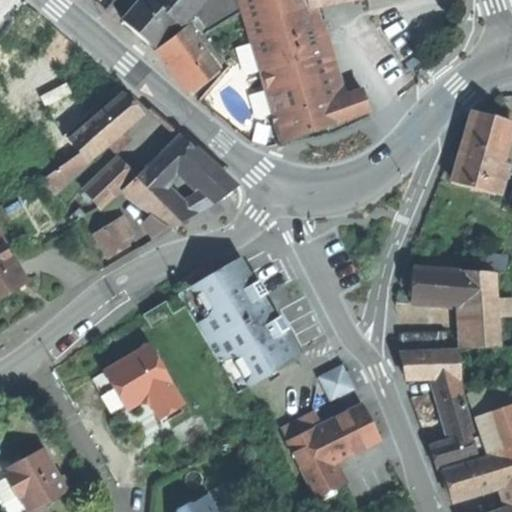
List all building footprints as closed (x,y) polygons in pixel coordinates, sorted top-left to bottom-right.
[(154,47),(177,21),(152,0),(142,0),(124,21),(138,33),(154,47)] [(152,0),(177,21),(182,26),(191,16),(205,0),(152,0)] [(237,0),(205,0),(191,16),(203,35),(204,34),(207,32),(242,13),(237,0)] [(339,102),(309,3),(308,0),(240,0),(283,142),(370,111),(365,95),(339,102)] [(0,41),(0,68),(9,76),(22,60),(38,42),(42,37),(49,29),(37,19),(26,10),(0,41)] [(175,73),(190,92),(219,70),(188,29),(159,51),(175,73)] [(47,41),(42,37),(38,42),(43,46),(47,41)] [(43,46),(38,42),(22,60),(27,64),(43,46)] [(62,74),(94,110),(122,85),(85,54),(62,74)] [(28,128),(63,167),(80,151),(66,135),(83,120),(63,97),(46,112),(28,128)] [(88,126),(106,147),(111,143),(125,131),(139,117),(129,107),(121,98),(88,126)] [(456,182),(497,193),(511,137),(511,124),(495,120),(474,115),(456,182)] [(133,140),(125,131),(111,143),(119,153),(133,140)] [(166,187),(180,175),(199,156),(180,137),(147,168),(166,187)] [(89,161),(80,151),(63,167),(45,182),(54,192),(89,161)] [(196,189),(200,187),(219,171),(209,162),(201,154),(199,156),(180,175),(196,189)] [(83,190),(99,208),(134,176),(117,158),(83,190)] [(147,168),(122,193),(172,229),(195,216),(181,203),(166,187),(147,168)] [(200,187),(205,191),(218,202),(237,187),(219,171),(200,187)] [(205,191),(181,203),(195,216),(218,202),(205,191)] [(95,233),(106,252),(125,241),(113,222),(100,230),(96,233),(95,233)] [(0,239),(0,297),(16,288),(6,272),(16,266),(6,249),(0,239)] [(484,266),(507,270),(509,259),(486,255),(484,266)] [(238,393),(298,358),(283,333),(275,320),(269,310),(262,298),(254,284),(240,260),(180,295),(238,393)] [(26,282),(16,266),(6,272),(16,288),(26,282)] [(452,271),(416,269),(415,284),(414,302),(453,304),(452,271)] [(498,274),(452,271),(453,304),(465,306),(468,344),(468,349),(503,349),(498,274)] [(261,281),(254,284),(262,298),(268,294),(261,281)] [(282,317),(275,320),(283,333),(289,330),(282,317)] [(403,351),(451,348),(450,330),(402,334),(403,351)] [(163,350),(118,377),(140,413),(152,406),(160,408),(171,410),(177,421),(198,409),(163,350)] [(462,351),(403,353),(409,378),(435,377),(463,375),(462,351)] [(320,378),(333,402),(357,390),(344,365),(320,378)] [(464,395),(463,375),(435,377),(451,431),(473,424),(464,395)] [(125,422),(140,413),(118,377),(103,386),(125,422)] [(511,382),(470,396),(484,442),(511,432),(511,382)] [(294,423),(284,428),(319,498),(344,485),(334,465),(340,462),(382,441),(373,422),(365,406),(323,427),(301,438),(294,423)] [(316,412),(294,423),(301,438),(323,427),(316,412)] [(451,431),(454,440),(473,434),(476,434),(473,424),(451,431)] [(511,432),(484,442),(489,457),(511,449),(511,432)] [(454,440),(436,446),(440,456),(443,467),(479,455),(479,454),(477,447),(473,434),(454,440)] [(511,449),(489,457),(482,459),(492,489),(505,485),(511,483),(511,449)] [(0,481),(16,511),(43,511),(36,497),(32,500),(21,480),(43,469),(40,464),(36,455),(0,473),(0,481)] [(36,497),(43,511),(51,511),(61,507),(75,500),(68,487),(73,485),(58,455),(40,464),(43,469),(21,480),(32,500),(36,497)] [(451,486),(455,501),(492,489),(482,459),(446,470),(451,486)] [(350,482),(340,462),(334,465),(344,485),(350,482)] [(78,482),(73,485),(68,487),(75,500),(84,495),(78,482)] [(215,511),(206,497),(189,507),(187,505),(176,511),(215,511)]
